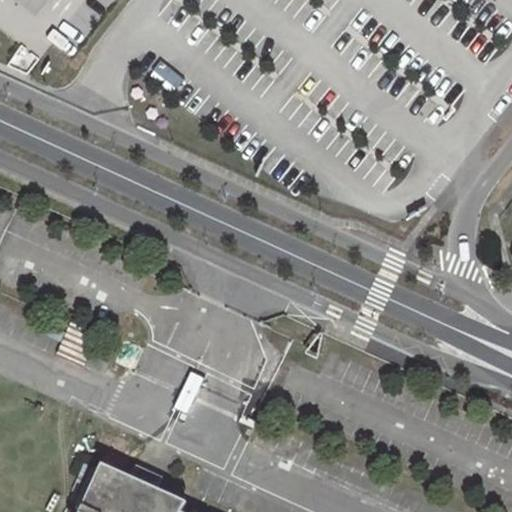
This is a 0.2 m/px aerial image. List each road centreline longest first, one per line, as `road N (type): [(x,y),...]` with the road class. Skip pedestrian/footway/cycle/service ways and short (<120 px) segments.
road 1 (primary): [(0,132),(511,369)]
road 2 (primary): [(511,341),(0,107)]
road 3 (unclassified): [(0,155),(443,359),(511,381)]
road 4 (unclassified): [(477,301),(0,81)]
road 5 (unknown): [(511,452),(243,338)]
road 6 (unknown): [(211,412),(406,511)]
road 7 (unknown): [(0,232),(190,316)]
road 8 (unclassified): [(477,301),(457,268),(458,235),(476,191),(511,146)]
road 9 (unknown): [(0,327),(156,387)]
